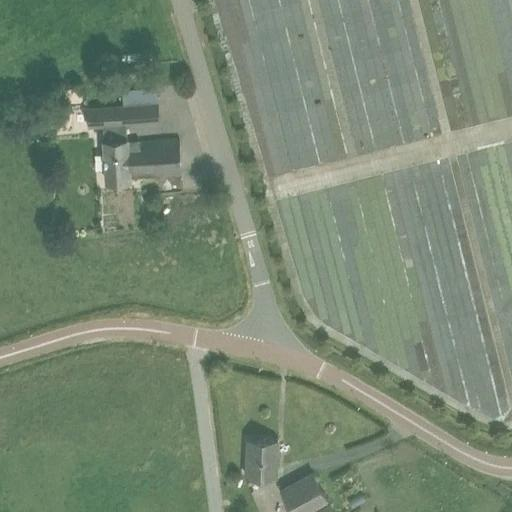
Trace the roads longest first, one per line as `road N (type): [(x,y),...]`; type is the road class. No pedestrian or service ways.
road 1 (unclassified): [(178,0),(266,299),(259,351)]
road 2 (unclassified): [(259,351),(311,365),(479,462),(511,469)]
road 3 (unclassified): [(0,357),(124,327),(259,351)]
